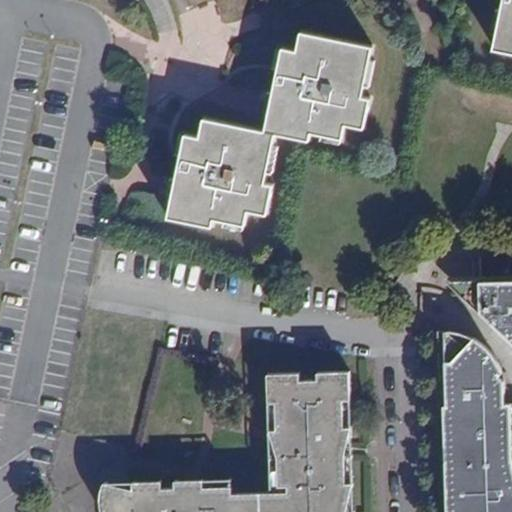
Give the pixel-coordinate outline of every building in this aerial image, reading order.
[(511,0),(504,0),(495,49),(511,51),(511,0)] [(346,124),(365,127),(370,99),(361,97),(372,47),(302,32),(299,51),(283,49),(266,131),(275,133),(310,140),(311,132),(343,138),(346,124)] [(272,185),(265,184),(275,133),(266,131),(205,120),(201,138),(186,135),(170,217),(213,226),(215,218),(245,224),(248,210),(266,213),(272,185)] [(511,298),(511,276),(447,278),(446,283),(479,313),(479,282),(508,282),(508,298),(511,298)] [(511,298),(508,298),(508,282),(479,282),(479,313),(511,343),(511,298)] [(445,363),(451,363),(463,348),(446,333),(438,333),(440,392),(445,392),(445,363)] [(511,511),(511,433),(511,403),(503,403),(502,382),(500,369),(495,358),(484,345),(472,339),(463,348),(451,363),(445,363),(445,392),(455,392),(456,406),(446,406),(448,511),(511,511)] [(366,511),(365,480),(364,450),(371,421),(363,421),(362,394),(370,394),(369,365),(337,366),(337,372),(320,372),(319,366),(286,368),(287,396),(295,396),(296,424),(288,425),(297,450),(298,487),(290,487),(249,489),(249,484),(222,485),(222,478),(193,478),(194,486),(181,486),(181,479),(151,479),(151,487),(119,480),(115,491),(117,500),(119,506),(124,511),(366,511)] [(446,406),(456,406),(455,392),(445,392),(446,406)] [(363,421),(371,421),(370,394),(362,394),(363,421)] [(288,425),(296,424),(295,396),(287,396),(288,425)] [(365,480),(373,480),(371,421),(364,450),(365,480)] [(290,487),(298,487),(297,450),(288,425),(290,487)] [(374,511),(375,509),(375,508),(365,480),(366,511),(374,511)]
